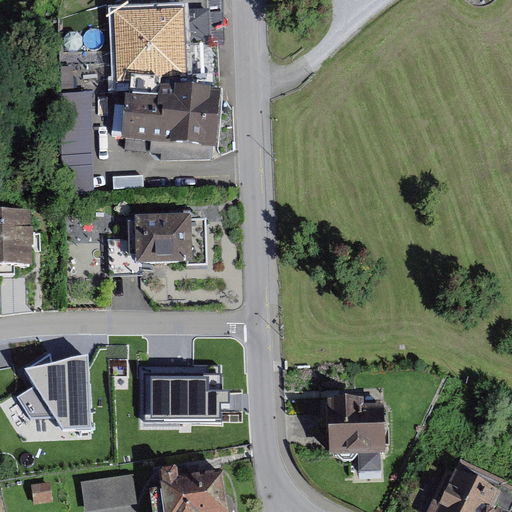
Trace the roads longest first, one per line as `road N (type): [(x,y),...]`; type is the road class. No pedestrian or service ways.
road 1 (residential): [(259,325),(0,327)]
road 2 (unclassified): [(253,83),(259,325)]
road 3 (unclassified): [(259,325),(272,494)]
road 4 (residential): [(253,83),(289,78),(389,0)]
